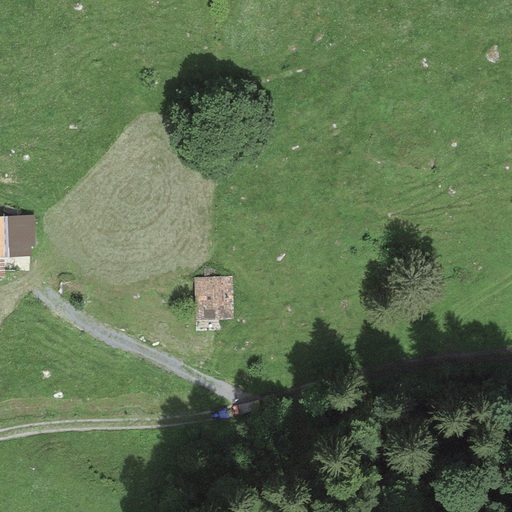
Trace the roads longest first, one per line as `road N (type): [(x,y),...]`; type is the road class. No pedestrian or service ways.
road 1 (track): [(511,354),(376,369),(194,415),(0,435)]
road 2 (track): [(247,404),(233,389),(98,329),(36,280)]
